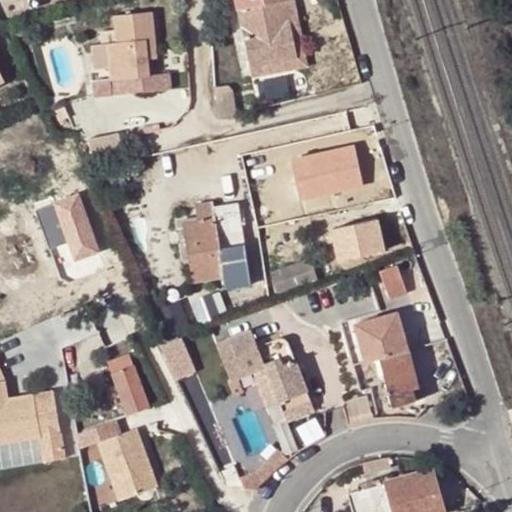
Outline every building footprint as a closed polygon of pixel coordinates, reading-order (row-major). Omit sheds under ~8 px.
[(240,0),(246,29),(253,66),(301,56),(293,19),(289,0),(290,0),(240,0)] [(290,0),(289,0),(293,19),(301,56),(253,66),(255,74),(310,62),(301,18),(297,0),(290,0)] [(110,93),(174,87),(172,72),(153,74),(151,58),(150,46),(159,45),(155,10),(115,14),(116,26),(118,41),(109,42),(111,65),(112,77),(109,77),(110,93)] [(100,27),(102,43),(109,42),(118,41),(116,26),(100,27)] [(111,65),(109,42),(102,43),(92,44),(94,66),(111,65)] [(159,45),(150,46),(151,58),(160,57),(159,45)] [(110,93),(109,77),(91,79),(93,95),(110,93)] [(299,98),(319,94),(317,84),(297,88),(299,98)] [(237,112),(232,90),(217,93),(219,116),(237,112)] [(300,193),(366,187),(362,146),(296,152),(300,193)] [(100,242),(89,214),(81,195),(42,210),(50,230),(67,223),(81,260),(103,252),(100,242)] [(225,276),(226,286),(251,283),(247,244),(239,245),(237,230),(220,231),(216,200),(198,202),(199,214),(184,216),(194,280),(225,276)] [(99,210),(89,214),(100,242),(110,238),(99,210)] [(335,226),(343,257),(387,247),(380,216),(335,226)] [(237,230),(239,245),(247,244),(245,229),(237,230)] [(319,274),(313,256),(272,270),(279,288),(319,274)] [(402,262),(384,269),(394,296),(412,289),(402,262)] [(373,324),(390,384),(393,393),(395,403),(424,395),(412,349),(409,350),(399,317),(373,324)] [(263,342),(256,326),(221,339),(235,375),(242,373),(269,362),(271,366),(282,397),(288,412),(316,401),(290,332),(263,342)] [(186,335),(165,343),(179,378),(201,370),(186,335)] [(153,405),(133,354),(111,363),(130,413),(153,405)] [(271,366),(259,370),(271,401),(282,397),(271,366)] [(0,370),(0,445),(42,438),(35,396),(9,401),(6,382),(0,370)] [(199,373),(184,379),(198,414),(213,408),(199,373)] [(237,391),(248,387),(242,373),(235,375),(232,377),(237,391)] [(384,396),(393,393),(390,384),(380,387),(384,396)] [(358,396),(363,411),(371,409),(367,393),(358,396)] [(316,401),(288,412),(290,417),(318,407),(316,401)] [(160,484),(140,425),(102,439),(123,497),(160,484)] [(244,474),(249,484),(259,485),(265,479),(267,478),(275,468),(283,461),(288,457),(292,454),(282,444),(261,467),(244,474)] [(395,511),(444,511),(432,468),(387,482),(395,511)] [(347,494),(351,511),(395,511),(387,482),(347,494)]
